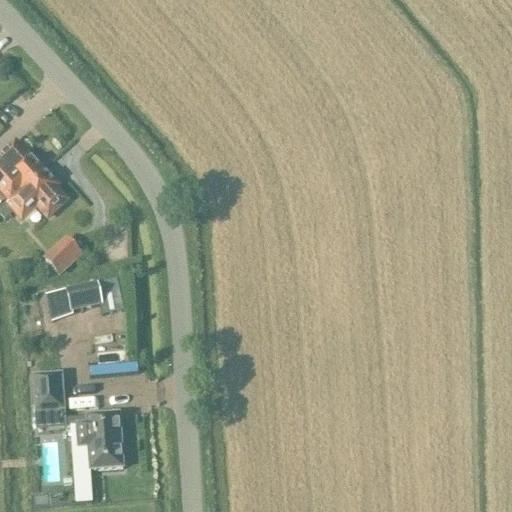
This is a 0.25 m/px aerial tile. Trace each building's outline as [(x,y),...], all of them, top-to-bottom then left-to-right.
[(0,157),(0,192),(9,202),(43,171),(28,155),(26,157),(15,144),(0,157)] [(66,202),(55,190),(58,187),(43,171),(9,202),(10,203),(0,211),(0,217),(5,222),(13,214),(20,222),(36,208),(47,220),(66,202)] [(82,256),(65,240),(42,262),(59,279),(82,256)] [(72,312),(99,306),(95,288),(68,294),(72,312)] [(35,415),(63,413),(61,377),(33,379),(35,415)] [(88,419),(86,419),(86,421),(87,428),(77,428),(78,451),(88,450),(89,472),(89,474),(91,474),(91,473),(120,471),(122,471),(122,469),(118,419),(119,419),(119,417),(117,417),(88,419)]
